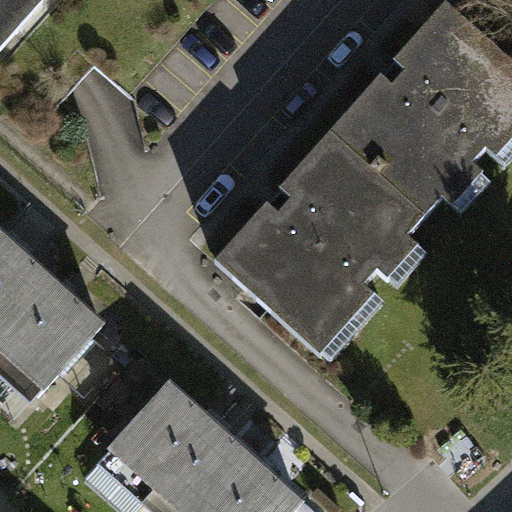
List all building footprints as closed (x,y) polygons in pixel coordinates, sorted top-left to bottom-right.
[(0,0),(0,66),(58,0),(0,0)] [(511,71),(448,15),(334,143),(441,238),(511,157),(511,71)] [(334,143),(220,272),(327,366),(441,238),(334,143)] [(0,278),(22,254),(0,234),(0,278)] [(0,369),(68,294),(22,254),(0,278),(0,369)] [(113,334),(68,294),(0,369),(0,383),(39,418),(113,334)] [(149,511),(222,430),(177,389),(102,473),(146,511),(149,511)] [(230,511),(268,470),(222,430),(149,511),(230,511)] [(312,511),(314,510),(268,470),(230,511),(312,511)]
